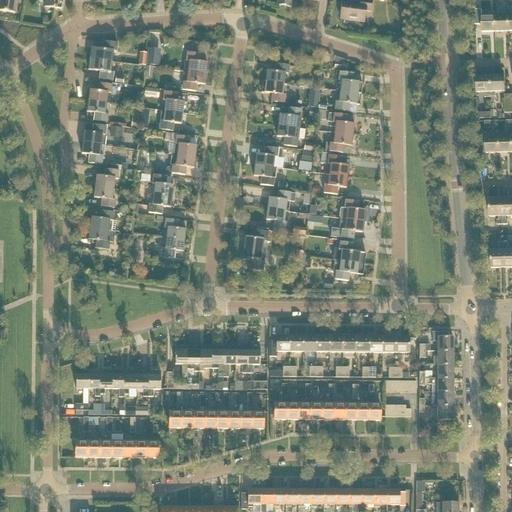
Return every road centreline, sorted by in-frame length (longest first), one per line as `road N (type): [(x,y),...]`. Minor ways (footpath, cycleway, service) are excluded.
road 1 (residential): [(45,490),(150,488),(279,456),(477,458)]
road 2 (residential): [(207,306),(243,20)]
road 3 (unclassified): [(47,336),(43,169),(4,75)]
road 4 (unclassified): [(4,75),(74,27),(243,20)]
road 5 (residential): [(398,309),(396,67)]
road 6 (tertiary): [(470,309),(449,94)]
road 7 (unclassified): [(207,306),(398,309)]
road 8 (unclassified): [(47,336),(100,335),(207,306)]
road 9 (unclassified): [(243,20),(396,67)]
road 10 (unclassified): [(45,490),(47,336)]
road 11 (tertiary): [(477,458),(470,309)]
